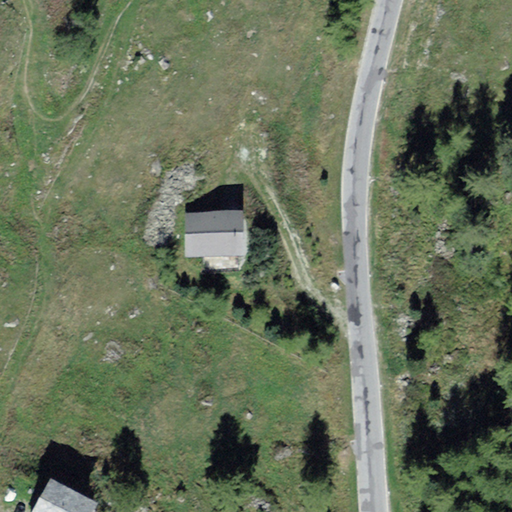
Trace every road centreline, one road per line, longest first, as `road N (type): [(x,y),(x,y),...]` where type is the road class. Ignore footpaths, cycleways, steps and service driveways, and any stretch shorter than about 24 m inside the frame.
road 1 (tertiary): [(374,511),(353,195),(364,102),(390,0)]
road 2 (track): [(242,148),(310,289),(338,322),(361,325)]
